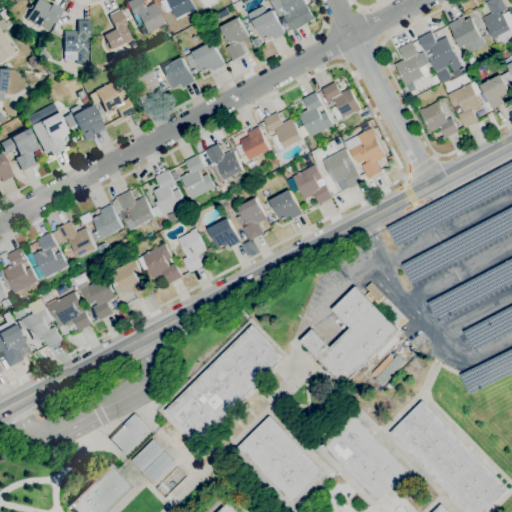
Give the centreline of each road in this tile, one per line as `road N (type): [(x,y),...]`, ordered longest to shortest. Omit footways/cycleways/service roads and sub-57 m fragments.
road 1 (residential): [(0,413),(511,141)]
road 2 (residential): [(0,221),(425,0)]
road 3 (residential): [(334,0),(429,184)]
